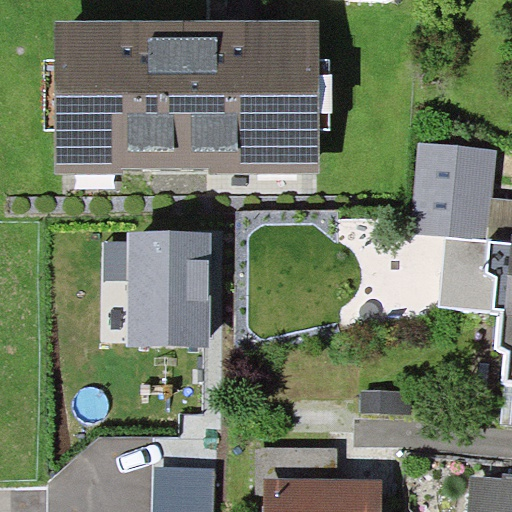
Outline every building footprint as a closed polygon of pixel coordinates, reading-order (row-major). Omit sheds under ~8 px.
[(308,167),(307,36),(58,37),(58,168),(308,167)] [(211,233),(127,232),(125,346),(209,347),(211,233)] [(489,287),(486,317),(511,319),(511,248),(483,246),(480,281),(489,287)] [(500,389),(511,390),(511,319),(486,317),(486,319),(496,320),(493,355),(502,360),(500,389)] [(368,511),(369,498),(325,497),(326,458),(255,456),(255,497),(269,497),(268,511),(368,511)] [(511,511),(511,493),(471,490),(468,511),(511,511)]
